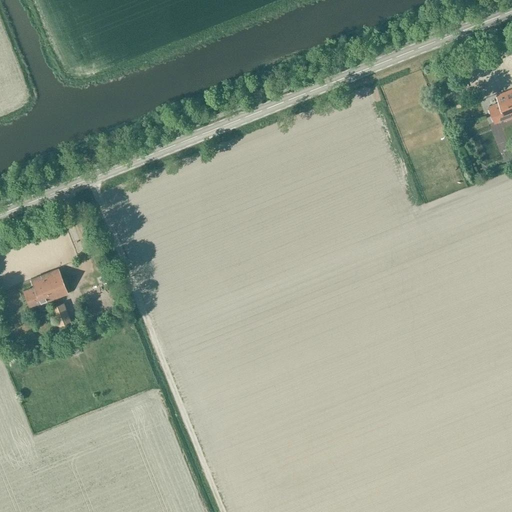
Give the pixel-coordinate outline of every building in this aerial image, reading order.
[(489,107),(495,123),(503,120),(504,121),(511,118),(511,89),(497,96),(499,103),(489,107)] [(486,130),(473,134),(483,160),(496,155),(486,130)] [(23,292),(29,307),(37,304),(37,305),(68,293),(59,268),(30,279),(34,288),(23,292)] [(52,303),(59,321),(67,318),(60,300),(52,303)] [(80,323),(83,330),(95,325),(92,318),(80,323)]
